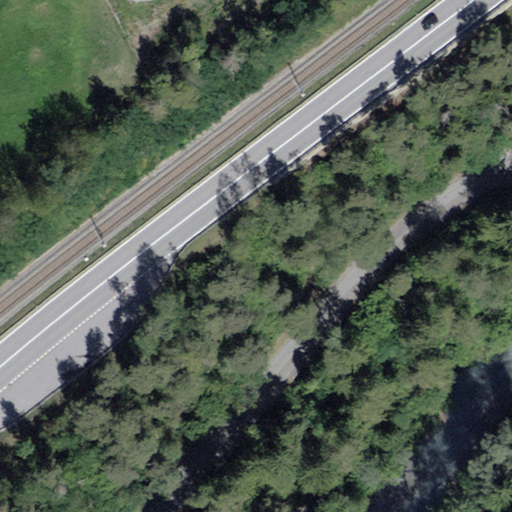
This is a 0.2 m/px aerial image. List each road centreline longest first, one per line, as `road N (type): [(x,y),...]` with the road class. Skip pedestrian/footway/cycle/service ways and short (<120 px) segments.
road 1 (secondary): [(0,367),(469,0)]
road 2 (unclassified): [(161,511),(387,252),(511,167)]
